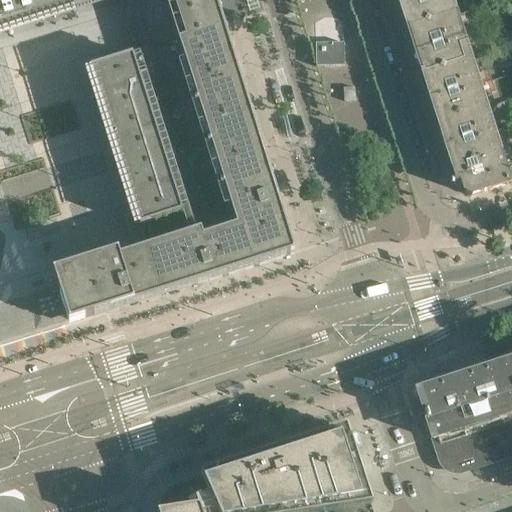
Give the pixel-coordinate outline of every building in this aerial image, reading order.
[(0,0),(0,34),(110,0),(0,0)] [(178,42),(164,0),(138,0),(154,49),(178,42)] [(214,0),(164,0),(178,42),(223,27),(214,0)] [(449,3),(448,0),(398,0),(409,31),(459,15),(458,11),(454,11),(451,2),(449,3)] [(138,23),(148,20),(144,9),(135,12),(138,23)] [(464,49),(461,40),(458,31),(460,30),(457,21),(460,19),(459,15),(409,31),(424,78),(474,62),(473,58),(469,58),(466,49),(464,49)] [(154,49),(137,54),(90,69),(147,249),(55,278),(68,321),(69,326),(193,287),(229,276),(294,255),(223,27),(178,42),(154,49)] [(344,67),(343,44),(316,45),(316,67),(344,67)] [(479,96),(476,87),(473,77),(475,77),(472,67),(475,65),(474,62),(424,78),(439,124),(489,108),(488,104),(484,104),(481,95),(479,96)] [(343,89),(344,102),(355,102),(354,88),(343,89)] [(494,142),(491,133),(488,124),(490,123),(487,114),(490,112),(489,108),(439,124),(453,171),(504,155),(503,151),(499,151),(496,142),(494,142)] [(507,185),(503,170),(505,169),(502,160),(505,158),(504,155),(453,171),(458,185),(462,184),(465,193),(472,196),(507,185)] [(511,183),(511,167),(505,169),(503,170),(507,185),(511,183)] [(511,364),(418,395),(429,429),(440,462),(441,464),(443,467),(444,468),(446,470),(448,471),(450,472),(453,473),(455,474),(457,474),(460,473),(462,473),(511,456),(511,364)] [(374,511),(348,428),(201,475),(215,507),(200,511),(191,511),(374,511)]
